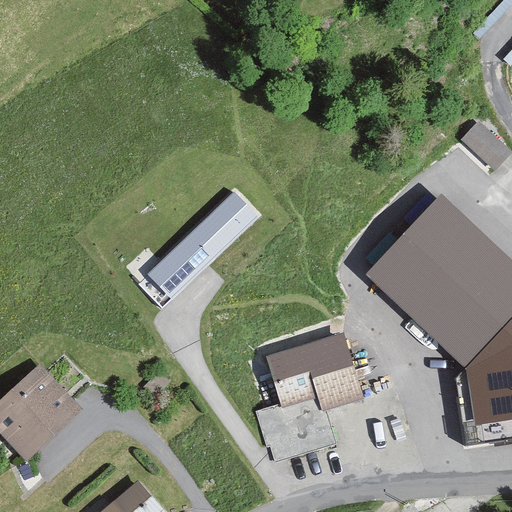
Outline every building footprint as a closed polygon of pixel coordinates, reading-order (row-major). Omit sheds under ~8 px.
[(460,145),(497,176),(511,158),(511,149),(480,122),(460,145)] [(373,277),(469,370),(478,444),(511,439),(511,259),(448,196),(373,277)] [(171,297),(256,218),(235,197),(151,275),(171,297)] [(366,402),(348,335),(275,354),(288,403),(323,393),(328,412),(366,402)] [(46,367),(0,407),(0,429),(32,466),(89,417),(46,367)] [(267,468),(338,449),(328,412),(323,393),(288,403),(252,412),(267,468)] [(122,511),(164,511),(137,482),(114,502),(117,505),(122,511)]
